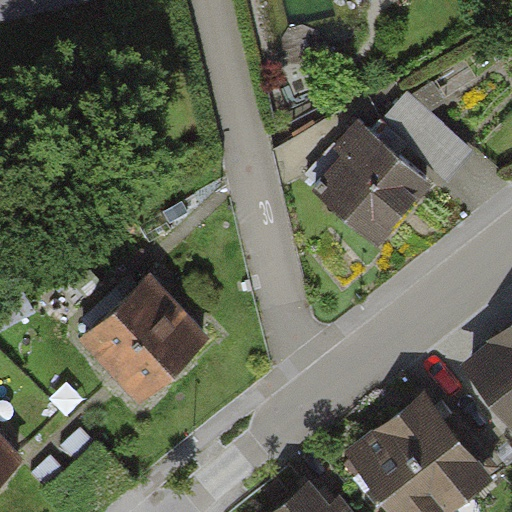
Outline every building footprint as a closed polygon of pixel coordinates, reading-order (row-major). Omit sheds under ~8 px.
[(431,182),(369,120),(302,186),(364,248),(431,182)] [(143,392),(203,335),(147,275),(86,332),(143,392)] [(511,331),(473,362),(511,410),(511,331)] [(442,511),(496,469),(433,390),(357,451),(405,511),(442,511)] [(0,475),(18,458),(0,438),(0,475)] [(331,511),(311,486),(277,511),(331,511)]
